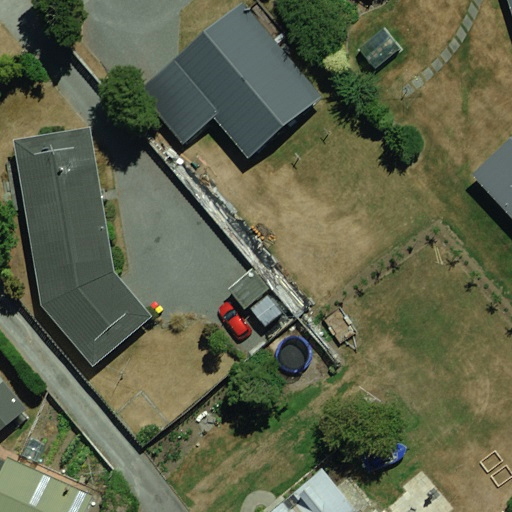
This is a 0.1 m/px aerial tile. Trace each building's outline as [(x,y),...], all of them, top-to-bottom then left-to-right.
[(212,9),(162,46),(212,115),(263,78),(212,9)] [(26,232),(0,251),(0,266),(75,365),(147,311),(93,241),(85,132),(10,137),(26,232)] [(511,135),(472,176),(511,216),(511,135)] [(0,373),(0,423),(25,404),(0,373)] [(381,511),(335,458),(270,511),(381,511)] [(7,469),(0,486),(0,511),(83,511),(88,501),(7,469)]
